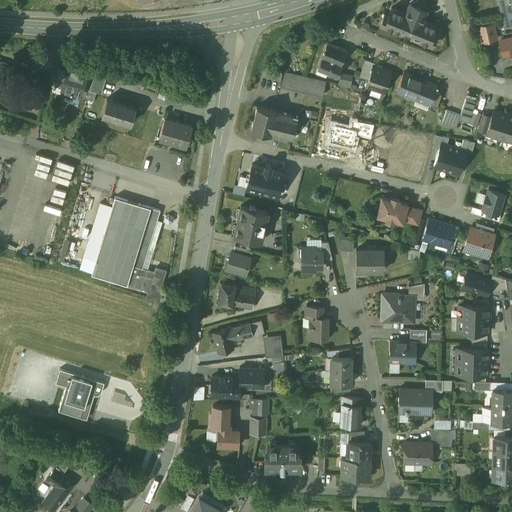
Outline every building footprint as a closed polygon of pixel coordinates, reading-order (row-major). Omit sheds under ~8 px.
[(422,0),(415,0),(410,3),(406,13),(391,8),(388,16),(384,14),(380,24),(401,32),(403,29),(413,33),(412,36),(432,45),(436,35),(433,34),(436,26),(422,20),(427,9),(422,0)] [(509,0),(498,0),(505,27),(511,24),(511,8),(511,9),(509,0)] [(494,23),(478,27),(481,41),(497,38),(494,23)] [(511,37),(500,40),(503,55),(511,53),(511,54),(511,37)] [(347,49),(328,41),(321,58),(322,58),(340,66),(341,65),(347,49)] [(340,66),(322,58),(318,68),(319,68),(317,73),(327,77),(329,72),(338,76),(341,68),(340,68),(341,65),(340,66)] [(375,63),(365,59),(360,76),(369,79),(373,65),(374,65),(375,63)] [(374,65),(373,65),(369,79),(367,86),(384,92),(391,71),(374,65)] [(4,68),(0,66),(0,81),(0,82),(1,81),(7,83),(11,71),(4,69),(4,68)] [(87,73),(68,67),(67,70),(62,88),(61,89),(80,95),(87,73)] [(62,88),(67,70),(58,68),(54,85),(62,88)] [(107,75),(95,71),(90,90),(101,93),(107,75)] [(326,81),(282,71),(279,85),(323,95),(326,81)] [(437,85),(404,72),(396,91),(416,99),(413,104),(426,109),(428,104),(430,104),(431,102),(435,92),(437,87),(438,86),(437,86),(437,85)] [(352,76),(341,73),(339,84),(350,87),(352,76)] [(186,93),(168,87),(164,100),(182,106),(186,93)] [(441,94),(435,92),(431,102),(436,104),(441,94)] [(135,106),(107,98),(102,113),(131,122),(135,106)] [(475,101),(466,98),(460,115),(469,118),(475,101)] [(282,114),(276,113),(277,111),(257,106),(251,129),(286,138),(286,135),(291,137),(292,137),(297,116),(287,113),(285,119),(281,118),(282,114)] [(460,115),(446,110),(442,122),(456,126),(460,115)] [(507,114),(493,110),(488,126),(486,133),(500,137),(507,114)] [(511,115),(507,114),(500,137),(511,141),(511,115)] [(192,125),(165,117),(159,137),(186,145),(192,125)] [(488,126),(480,123),(478,130),(486,133),(488,126)] [(443,136),(435,134),(432,146),(439,148),(441,142),(443,136)] [(469,140),(463,139),(461,148),(466,150),(469,140)] [(469,140),(466,150),(466,152),(471,154),(475,141),(469,140)] [(441,142),(439,148),(434,165),(447,169),(454,146),(447,144),(441,142)] [(461,148),(454,146),(447,169),(459,173),(466,152),(466,150),(461,148)] [(265,167),(252,164),(246,187),(277,195),(283,172),(271,169),(272,165),(265,164),(265,167)] [(504,194),(488,189),(486,195),(485,195),(483,202),(484,202),(482,209),(498,214),(504,194)] [(382,195),(377,215),(404,222),(404,220),(408,207),(409,202),(400,200),(400,198),(391,196),(391,198),(382,195)] [(159,209),(115,196),(91,273),(127,283),(133,264),(142,267),(159,209)] [(251,204),(249,205),(249,207),(241,205),(234,234),(242,236),(242,238),(243,240),(247,241),(248,240),(249,238),(261,241),(268,212),(255,209),(256,207),(255,205),(251,204)] [(417,209),(408,207),(404,220),(418,224),(423,208),(418,206),(417,209)] [(429,218),(423,238),(448,245),(451,235),(454,225),(429,218)] [(487,225),(477,222),(474,230),(484,233),(487,225)] [(474,230),(472,230),(469,237),(468,237),(465,246),(476,249),(475,252),(484,255),(487,247),(489,248),(492,241),(489,240),(491,233),(492,233),(494,227),(487,225),(484,233),(474,230)] [(457,237),(451,235),(448,245),(447,250),(452,252),(457,237)] [(321,238),(306,238),(307,245),(306,245),(306,248),(302,248),(302,251),(299,251),(297,254),(297,257),(299,259),(302,259),(302,269),(315,269),(315,267),(322,267),(322,258),(322,251),(321,251),(321,243),(321,241),(321,238)] [(353,238),(339,238),(339,250),(353,250),(353,238)] [(328,241),(321,241),(321,243),(321,251),(322,251),(322,258),(332,258),(328,241)] [(253,250),(235,245),(233,252),(250,256),(250,257),(253,250)] [(384,249),(356,249),(356,267),(364,267),(364,270),(384,270),(384,249)] [(233,252),(231,251),(227,267),(245,273),(250,257),(250,256),(233,252)] [(133,264),(127,283),(141,288),(142,286),(148,288),(149,292),(148,292),(147,296),(159,299),(161,293),(157,286),(161,285),(165,269),(155,266),(154,270),(142,267),(133,264)] [(491,279),(467,272),(462,287),(478,293),(479,291),(488,294),(489,291),(492,280),(491,279)] [(506,278),(493,274),(491,279),(492,280),(489,291),(507,288),(507,286),(506,278)] [(237,285),(220,282),(217,302),(234,305),(237,285)] [(425,282),(409,285),(408,295),(412,295),(412,299),(424,299),(425,282)] [(256,288),(237,285),(234,305),(252,308),(256,288)] [(398,293),(382,292),(382,318),(383,318),(394,318),(403,318),(405,321),(410,321),(413,319),(414,319),(414,309),(412,307),(412,299),(412,295),(408,295),(398,294),(398,293)] [(473,305),(459,305),(458,330),(472,331),(487,331),(489,331),(491,306),(489,306),(473,305)] [(319,313),(306,312),(306,318),(309,318),(308,338),(327,338),(328,317),(322,317),(323,313),(319,313)] [(394,318),(383,318),(382,327),(394,328),(394,318)] [(261,320),(250,322),(253,335),(265,332),(261,320)] [(250,322),(228,328),(213,331),(218,351),(233,348),(231,339),(241,337),(241,339),(253,336),(253,335),(250,322)] [(427,329),(410,328),(410,340),(416,341),(426,341),(427,329)] [(433,329),(433,338),(442,338),(442,329),(433,329)] [(487,331),(472,331),(472,343),(487,343),(487,331)] [(281,340),(264,342),(266,357),(272,356),(283,355),(281,340)] [(410,340),(390,340),(389,366),(390,366),(390,360),(416,361),(416,341),(410,340)] [(351,348),(339,349),(339,356),(351,356),(351,348)] [(489,349),(457,348),(456,358),(453,358),(453,363),(456,363),(456,374),(471,374),(486,375),(488,375),(489,349)] [(339,356),(331,356),(331,369),(350,370),(350,364),(351,364),(351,356),(339,356)] [(264,368),(240,367),(240,379),(239,385),(240,386),(263,386),(264,368)] [(104,382),(60,368),(56,382),(66,385),(59,410),(86,418),(94,393),(96,394),(97,394),(99,394),(100,393),(101,391),(104,382)] [(350,370),(331,369),(331,383),(338,383),(351,383),(351,376),(350,376),(350,370)] [(231,376),(212,375),(211,394),(222,394),(231,394),(231,376)] [(240,379),(232,378),(232,376),(231,376),(231,394),(222,394),(221,399),(239,398),(240,386),(239,385),(240,379)] [(443,379),(426,379),(425,389),(433,389),(433,390),(443,390),(443,379)] [(486,381),(475,381),(474,389),(486,389),(490,389),(490,388),(490,381),(486,381)] [(425,389),(399,388),(398,420),(399,420),(399,411),(432,413),(433,390),(433,389),(425,389)] [(511,397),(511,388),(493,388),(492,405),(511,406),(511,397)] [(361,397),(342,396),(342,403),(360,404),(361,397)] [(297,403),(293,409),(297,412),(302,406),(297,403)] [(360,404),(342,403),(340,423),(360,424),(361,409),(360,408),(360,404)] [(232,406),(213,405),(213,413),(210,413),(209,429),(216,429),(215,438),(218,438),(217,444),(238,445),(239,429),(231,429),(232,406)] [(511,406),(492,405),(491,421),(491,422),(511,423),(511,406)] [(267,417),(250,416),(250,435),(260,435),(260,434),(266,434),(267,417)] [(484,421),(473,420),(472,428),(488,429),(489,421),(484,421)] [(449,427),(431,427),(431,442),(431,446),(449,446),(449,427)] [(365,430),(347,431),(346,440),(348,440),(364,441),(365,430)] [(511,436),(505,436),(496,436),(496,450),(511,450),(511,436)] [(364,441),(348,440),(347,456),(342,456),(369,457),(370,441),(364,441)] [(431,442),(405,441),(404,461),(431,462),(431,446),(431,442)] [(298,445),(268,446),(268,455),(265,455),(265,469),(280,469),(280,471),(286,471),(286,469),(300,469),(300,455),(298,455),(298,445)] [(511,450),(496,450),(495,464),(511,464),(511,450)] [(70,464),(56,453),(49,463),(54,468),(55,467),(63,473),(70,464)] [(369,457),(342,456),(342,457),(343,457),(343,467),(342,467),(342,475),(369,476),(369,457)] [(414,461),(404,461),(404,469),(414,470),(414,461)] [(511,464),(495,464),(495,478),(511,478),(511,464)] [(63,473),(55,467),(54,468),(47,478),(55,485),(43,501),(54,509),(67,492),(66,491),(73,481),(63,473)] [(197,481),(190,479),(188,487),(195,489),(197,481)] [(188,493),(182,507),(189,510),(194,496),(188,493)] [(93,504),(85,497),(79,504),(88,511),(93,504)] [(205,511),(211,503),(199,497),(191,511),(205,511)] [(211,503),(205,511),(221,511),(222,510),(211,503)]
